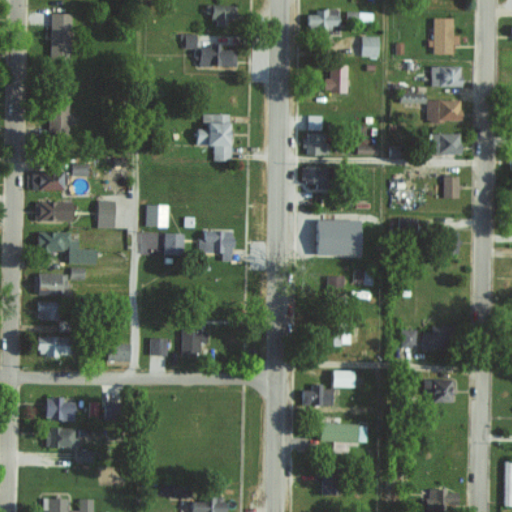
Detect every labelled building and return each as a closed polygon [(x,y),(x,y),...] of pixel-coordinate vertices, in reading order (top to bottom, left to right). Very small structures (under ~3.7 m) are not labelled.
[(232,4),(204,3),(204,16),(214,16),(214,23),(231,24),(232,4)] [(336,8),(304,9),(305,27),(337,26),(336,8)] [(69,12),(49,11),(48,57),(68,57),(69,12)] [(370,12),(349,11),(349,19),(369,20),(370,12)] [(451,16),(429,16),(428,52),(453,53),(453,43),(457,43),(457,34),(450,34),(451,16)] [(358,54),(376,55),(376,35),(359,35),(358,54)] [(235,65),(235,48),(218,48),(218,45),(194,44),(194,64),(235,65)] [(322,76),(321,90),(344,91),(345,64),(327,63),(326,76),(322,76)] [(428,85),(459,85),(459,65),(428,64),(428,85)] [(397,101),(422,102),(423,92),(397,91),(397,101)] [(67,97),(47,96),(46,131),(66,131),(67,97)] [(458,99),(423,98),(423,120),(458,120),(458,99)] [(227,113),(200,113),(200,125),(194,125),(193,144),(211,144),(210,159),(227,159),(227,113)] [(319,128),(319,114),(305,114),(305,128),(319,128)] [(303,153),(326,153),(326,131),(303,132),(303,153)] [(458,152),(458,131),(429,132),(430,153),(458,152)] [(354,153),(376,153),(376,145),(354,145),(354,153)] [(85,174),(86,162),(69,162),(68,173),(85,174)] [(299,165),(299,183),(324,183),(324,165),(299,165)] [(29,189),(61,190),(62,170),(29,169),(29,189)] [(123,169),(113,170),(113,188),(123,188),(123,169)] [(440,196),(456,196),(456,175),(441,175),(440,196)] [(95,226),(112,226),(112,199),(95,199),(95,226)] [(32,200),(31,218),(69,219),(69,201),(32,200)] [(165,204),(143,203),(143,225),(165,225),(165,204)] [(313,253),(357,254),(357,219),(314,218),(313,253)] [(196,237),(195,251),(218,251),(218,259),(229,260),(230,230),(202,229),(201,237),(196,237)] [(92,262),(93,247),(75,247),(75,238),(67,238),(67,231),(35,230),(35,249),(66,250),(65,262),(92,262)] [(181,232),(162,231),(161,253),(181,253),(181,232)] [(68,278),(83,278),(83,266),(68,266),(68,278)] [(370,270),(356,269),(355,283),(370,283),(370,270)] [(31,292),(63,293),(64,273),(32,272),(31,292)] [(34,318),(58,319),(58,300),(35,300),(34,318)] [(179,355),(197,354),(197,341),(204,341),(204,330),(198,330),(198,321),(178,321),(179,355)] [(348,344),(347,324),(321,325),(322,344),(348,344)] [(414,329),(399,328),(398,347),(413,347),(414,329)] [(419,349),(439,349),(439,332),(420,331),(419,349)] [(71,354),(70,335),(34,336),(34,355),(71,354)] [(164,354),(164,337),(147,336),(147,353),(164,354)] [(128,342),(105,341),(104,359),(127,360),(128,342)] [(329,385),(351,385),(351,370),(329,369),(329,385)] [(449,378),(421,379),(421,393),(429,393),(429,401),(449,401),(449,378)] [(299,405),(330,404),(330,385),(299,386),(299,405)] [(71,419),(71,401),(61,401),(61,397),(43,396),(43,418),(71,419)] [(95,417),(96,401),(87,401),(86,417),(95,417)] [(363,441),(364,423),(318,421),(317,439),(363,441)] [(72,427),(44,426),(43,445),(75,446),(76,435),(72,435),(72,427)] [(72,461),(90,461),(90,450),(73,449),(72,461)] [(501,504),(510,504),(511,460),(501,460),(501,504)] [(314,479),(320,480),(320,493),(334,494),(335,471),(314,470),(314,479)] [(170,495),(188,495),(189,481),(170,481),(170,495)] [(424,489),(424,508),(452,508),(452,489),(424,489)] [(189,500),(188,511),(222,511),(222,496),(197,495),(197,500),(189,500)] [(89,511),(90,498),(76,498),(76,509),(68,509),(68,511),(89,511)]
